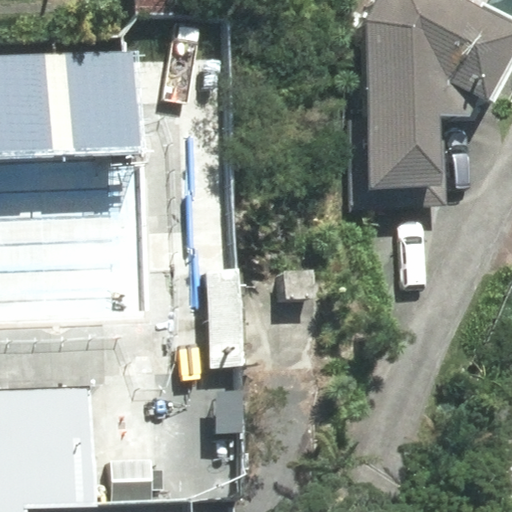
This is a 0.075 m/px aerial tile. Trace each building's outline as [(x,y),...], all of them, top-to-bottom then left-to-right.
[(371,0),(348,32),(354,199),(450,208),(441,118),(475,119),(482,101),(495,104),(511,75),(511,16),(476,0),(371,0)] [(130,59),(0,63),(0,169),(134,165),(130,59)] [(229,280),(195,280),(195,378),(246,378),(246,357),(264,357),(264,293),(229,293),(229,280)] [(85,511),(82,404),(0,406),(0,511),(85,511)] [(511,511),(511,465),(472,472),(478,511),(511,511)]
